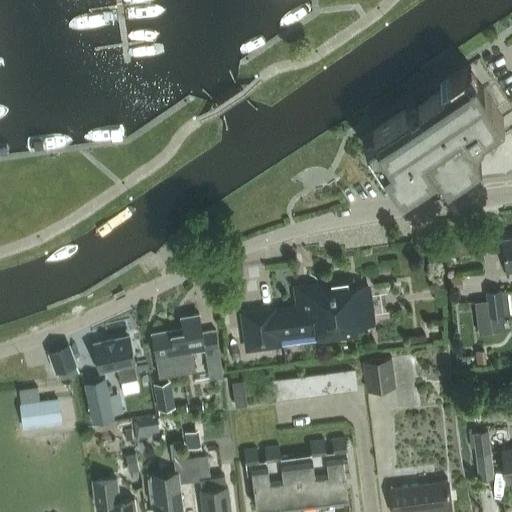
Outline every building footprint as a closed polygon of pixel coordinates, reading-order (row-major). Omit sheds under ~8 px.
[(482,89),(473,76),(467,66),(440,84),(443,89),(418,105),(416,102),(363,136),(362,134),(360,135),(382,168),(383,167),(382,166),(383,165),(400,190),(435,167),(439,173),(444,169),(450,178),(442,183),(443,184),(446,183),(481,160),(480,158),(480,159),(473,148),(475,143),(482,147),(493,130),(490,126),(503,117),(496,106),(483,87),(482,87),(483,88),(482,89)] [(511,104),(508,98),(496,106),(503,117),(490,126),(493,130),(482,147),(475,143),(473,148),(480,159),(480,158),(481,160),(446,183),(507,175),(511,171),(511,129),(511,128),(511,104)] [(511,237),(502,239),(506,273),(511,272),(511,237)] [(462,276),(450,278),(451,290),(463,288),(462,276)] [(242,313),(247,349),(279,344),(278,332),(317,327),(319,339),(356,334),(355,325),(373,322),(368,286),(353,288),(351,279),(296,286),(299,311),(275,314),(274,309),(242,313)] [(478,335),(505,331),(503,316),(504,316),(501,290),(485,292),(486,300),(474,302),(478,335)] [(208,379),(223,376),(215,331),(201,333),(198,314),(182,317),(183,328),(152,334),(159,376),(193,370),(190,351),(203,349),(208,379)] [(136,377),(133,363),(135,363),(129,337),(94,345),(99,371),(116,367),(119,380),(136,377)] [(55,371),(75,363),(68,345),(48,353),(55,371)] [(485,349),(475,350),(477,363),(487,362),(485,349)] [(362,361),(364,375),(366,391),(395,387),(391,357),(362,361)] [(344,371),(347,392),(357,391),(355,369),(344,371)] [(336,393),(347,392),(344,371),(334,372),(336,393)] [(326,394),(336,393),(334,372),(323,373),(326,394)] [(316,396),(326,394),(323,373),(313,375),(316,396)] [(305,397),(316,396),(313,375),(303,376),(305,397)] [(295,398),(305,397),(303,376),(292,377),(295,398)] [(284,400),(295,398),(292,377),(282,378),(284,400)] [(274,401),(284,400),(282,378),(271,380),(274,401)] [(113,411),(106,380),(88,384),(95,415),(113,411)] [(167,380),(151,384),(157,410),(173,406),(167,380)] [(246,405),(243,381),(243,380),(232,381),(235,406),(246,405)] [(37,387),(18,390),(23,424),(59,419),(56,399),(39,401),(37,387)] [(202,400),(186,403),(187,411),(203,408),(202,400)] [(154,416),(130,420),(131,427),(133,439),(144,437),(150,432),(156,431),(154,416)] [(198,430),(185,432),(187,448),(201,446),(198,430)] [(488,430),(473,432),(476,455),(490,453),(488,430)] [(256,510),(348,499),(345,478),(350,477),(345,437),(331,439),(333,452),(325,452),(323,440),(309,442),(311,454),(280,458),(278,446),(264,448),(265,460),(258,461),(256,448),(243,450),(247,484),(252,483),(256,510)] [(511,449),(502,451),(505,481),(511,480),(511,449)] [(184,458),(188,482),(200,480),(201,490),(200,490),(202,511),(229,511),(226,486),(225,486),(224,476),(210,478),(207,455),(184,458)] [(179,483),(188,482),(184,458),(174,460),(175,472),(177,483),(179,483)] [(182,511),(179,483),(177,483),(175,472),(147,475),(150,496),(153,496),(155,511),(182,511)] [(95,505),(107,503),(108,511),(135,511),(134,499),(119,501),(116,478),(92,481),(95,505)] [(392,511),(442,511),(451,511),(447,478),(389,485),(392,511)]
